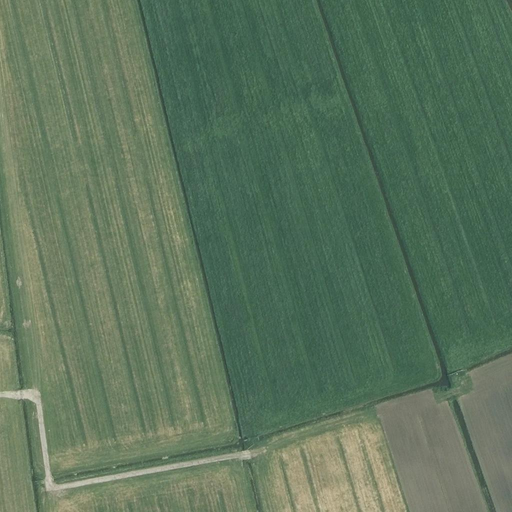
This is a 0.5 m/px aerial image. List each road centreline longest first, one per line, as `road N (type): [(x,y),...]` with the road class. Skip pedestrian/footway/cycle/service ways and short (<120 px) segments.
road 1 (track): [(0,394),(19,392),(39,405),(49,488),(245,455)]
road 2 (track): [(511,368),(465,391),(245,455)]
